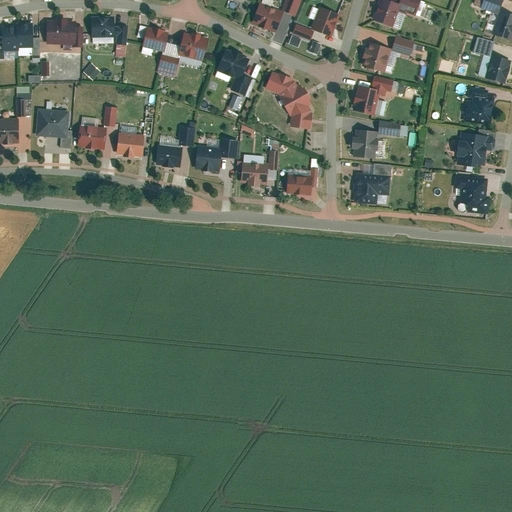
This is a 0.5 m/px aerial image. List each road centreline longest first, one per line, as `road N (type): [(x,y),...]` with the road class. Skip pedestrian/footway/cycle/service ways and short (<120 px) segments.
road 1 (residential): [(0,172),(106,175),(229,219)]
road 2 (residential): [(0,198),(229,219)]
road 3 (residential): [(187,9),(110,3),(0,12)]
road 4 (residential): [(331,226),(500,241)]
road 5 (residential): [(334,82),(187,9)]
road 6 (residential): [(334,82),(331,226)]
